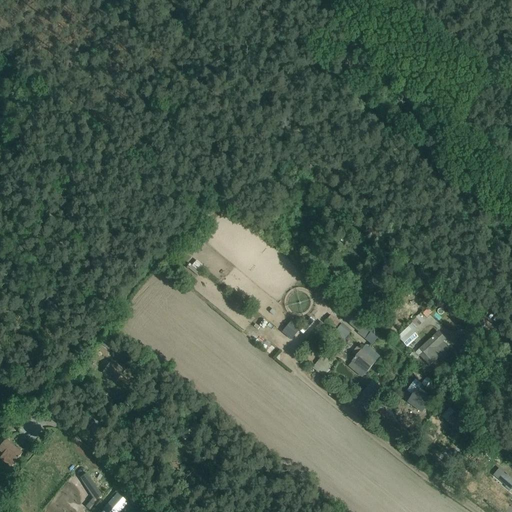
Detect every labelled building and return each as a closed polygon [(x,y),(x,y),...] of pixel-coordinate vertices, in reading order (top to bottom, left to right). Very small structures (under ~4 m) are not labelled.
[(313,255),(334,232),(326,225),(305,247),(313,255)] [(354,242),(337,261),(352,274),(368,254),(354,242)] [(197,261),(185,274),(193,281),(204,268),(197,261)] [(318,265),(312,272),(324,281),(322,283),(325,286),(326,284),(329,286),(335,279),(318,265)] [(377,339),(371,334),(372,332),(364,325),(365,324),(334,298),(327,307),(358,333),(357,334),(372,346),(377,339)] [(331,316),(324,324),(333,331),(339,323),(331,316)] [(407,348),(418,338),(413,332),(421,324),(416,318),(408,327),(409,328),(405,332),(407,334),(400,340),(407,348)] [(293,320),(282,333),(291,340),(302,328),(293,320)] [(311,320),(302,330),(307,334),(315,323),(311,320)] [(321,322),(307,338),(308,339),(305,343),(310,347),(313,343),(319,347),(332,332),(321,322)] [(342,324),(335,333),(344,341),(352,332),(342,324)] [(270,340),(252,327),(247,334),(266,347),(270,340)] [(438,334),(416,355),(428,368),(448,349),(442,343),(444,340),(438,334)] [(357,347),(352,354),(356,357),(351,363),(352,363),(348,367),(363,378),(379,358),(365,346),(361,351),(357,347)] [(322,356),(312,369),(323,378),(334,365),(322,356)] [(112,361),(103,374),(116,384),(125,370),(112,361)] [(424,378),(418,369),(417,370),(414,366),(410,369),(412,373),(418,382),(424,378)] [(430,391),(435,385),(426,379),(421,385),(430,391)] [(407,403),(422,414),(432,399),(418,390),(421,385),(415,380),(406,392),(412,396),(407,403)] [(351,391),(353,384),(345,382),(344,389),(351,391)] [(372,382),(356,402),(365,409),(381,390),(372,382)] [(447,422),(446,423),(461,436),(470,426),(461,418),(462,417),(458,413),(457,415),(449,408),(441,417),(447,422)] [(15,415),(21,426),(31,421),(25,410),(15,415)] [(145,420),(137,414),(126,428),(135,434),(145,420)] [(189,439),(202,426),(193,417),(180,430),(182,431),(179,435),(184,440),(187,437),(189,439)] [(23,453),(6,440),(0,447),(0,452),(3,455),(0,458),(0,459),(11,468),(23,453)] [(66,448),(57,450),(59,461),(67,459),(66,448)] [(205,457),(203,449),(197,451),(200,459),(205,457)] [(221,456),(215,449),(210,454),(216,461),(221,456)] [(215,462),(210,467),(214,472),(219,467),(215,462)] [(495,484),(507,493),(511,487),(511,480),(508,477),(508,476),(507,475),(506,475),(504,474),(495,484)] [(118,496),(104,511),(119,511),(127,504),(118,496)]
